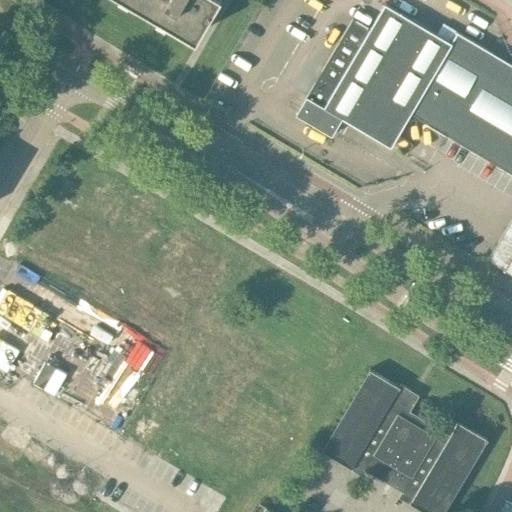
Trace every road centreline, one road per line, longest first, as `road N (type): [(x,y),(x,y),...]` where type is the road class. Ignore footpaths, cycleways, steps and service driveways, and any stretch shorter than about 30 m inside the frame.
road 1 (unclassified): [(286,202),(403,300),(511,367)]
road 2 (unclassified): [(511,322),(286,202)]
road 3 (unclassified): [(286,202),(69,72)]
road 4 (residential): [(188,511),(0,398)]
road 5 (residential): [(0,194),(69,72)]
